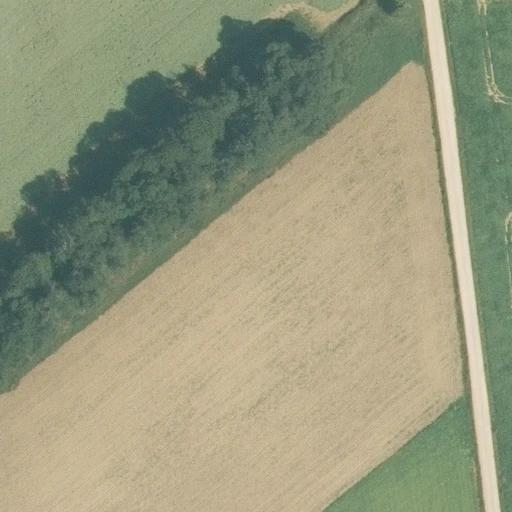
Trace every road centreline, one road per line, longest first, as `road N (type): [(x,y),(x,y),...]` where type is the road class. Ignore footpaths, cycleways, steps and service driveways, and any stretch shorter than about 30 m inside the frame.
road 1 (track): [(0,339),(393,0)]
road 2 (track): [(500,511),(428,0)]
